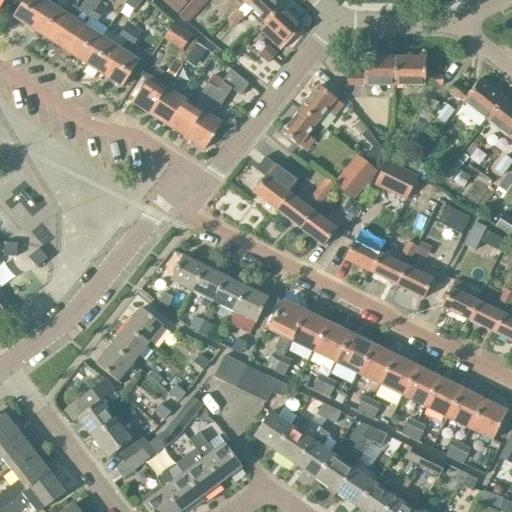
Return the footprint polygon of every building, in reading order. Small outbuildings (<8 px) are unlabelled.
[(23,0),(12,17),(31,29),(48,2),(44,0),(23,0)] [(85,0),(73,19),(73,18),(67,14),(50,41),(68,53),(99,4),(101,0),(85,0)] [(188,0),(160,0),(177,14),(189,0),(188,0)] [(246,0),(244,3),(266,24),(281,8),(272,0),(246,0)] [(50,41),(67,14),(48,2),(31,29),(50,41)] [(108,28),(98,22),(107,9),(99,4),(68,53),(86,64),(103,38),(102,37),(108,28)] [(186,7),(178,16),(187,23),(195,15),(186,7)] [(281,8),(266,24),(260,30),(280,50),(287,43),(302,28),(281,8)] [(236,9),(227,18),(235,26),(244,17),(236,9)] [(126,41),(135,27),(128,22),(118,36),(126,41)] [(164,36),(181,49),(191,37),(173,24),(164,36)] [(142,32),(135,27),(126,41),(133,46),(142,32)] [(120,49),(103,38),(86,64),(103,76),(120,49)] [(196,44),(184,62),(194,69),(206,50),(196,44)] [(268,45),(259,54),(268,64),(277,54),(268,45)] [(120,49),(103,76),(121,87),(139,61),(120,49)] [(364,57),(364,76),(346,76),(346,85),(364,85),(395,85),(395,57),(364,57)] [(425,75),(425,58),(395,57),(395,85),(425,86),(442,86),(442,75),(425,75)] [(131,102),(149,114),(166,88),(167,89),(172,81),(180,66),(174,62),(165,74),(158,69),(152,79),(148,76),(131,102)] [(230,69),(221,82),(222,83),(231,89),(241,96),(248,84),(230,69)] [(214,78),(210,85),(217,89),(222,83),(221,82),(214,78)] [(462,102),(486,120),(504,98),(480,79),(468,94),(455,83),(449,92),(462,102)] [(207,83),(193,106),(184,100),(167,126),(185,138),(202,112),(217,89),(210,85),(207,83)] [(218,110),(231,89),(222,83),(217,89),(202,112),(185,138),(204,150),(212,138),(213,139),(214,137),(213,136),(221,124),(209,116),(218,110)] [(334,116),(343,104),(318,85),(299,109),(316,123),(326,110),(334,116)] [(167,126),(184,100),(167,89),(166,88),(149,114),(167,126)] [(511,104),(504,98),(486,120),(510,139),(511,140),(511,104)] [(438,133),(454,111),(444,103),(433,116),(436,118),(430,126),(438,133)] [(306,135),(316,123),(299,109),(281,133),(305,152),(314,141),(306,135)] [(378,170),(387,158),(367,130),(361,136),(372,148),(364,159),(378,170)] [(511,160),(505,156),(494,170),(502,176),(511,163),(511,160)] [(277,212),(291,195),(290,194),(299,183),(265,157),(255,170),(264,177),(252,193),(277,212)] [(354,201),(376,172),(365,162),(342,191),(354,201)] [(374,186),(406,200),(417,177),(386,162),(374,186)] [(335,184),(333,183),(326,177),(310,198),(319,205),(335,184)] [(313,212),(291,195),(277,212),(300,230),(313,212)] [(354,218),(361,206),(349,199),(343,211),(354,218)] [(457,211),(445,205),(436,223),(448,229),(457,211)] [(313,212),(300,230),(323,247),(336,230),(342,223),(330,215),(325,222),(313,212)] [(511,218),(503,213),(494,227),(511,238),(511,218)] [(476,223),(465,245),(474,250),(486,228),(476,223)] [(370,273),(380,253),(367,246),(370,238),(357,231),(343,260),(370,273)] [(411,259),(417,247),(407,242),(401,254),(411,259)] [(431,248),(420,242),(415,253),(426,258),(431,248)] [(17,244),(4,243),(3,256),(16,257),(17,244)] [(38,249),(28,258),(37,268),(47,259),(38,249)] [(406,266),(380,253),(370,273),(397,286),(406,266)] [(170,281),(192,292),(204,266),(183,256),(170,281)] [(420,273),(406,266),(397,286),(423,299),(433,280),(437,271),(424,264),(420,273)] [(209,310),(213,302),(225,277),(204,266),(192,292),(205,298),(201,306),(209,310)] [(234,313),(247,287),(225,277),(213,302),(234,313)] [(511,279),(510,278),(498,301),(508,306),(511,299),(511,279)] [(441,308),(468,321),(477,301),(464,294),(468,286),(455,279),(441,308)] [(247,287),(234,313),(255,323),(268,298),(247,287)] [(167,309),(173,297),(163,293),(157,304),(167,309)] [(276,349),(274,353),(282,358),(283,357),(290,341),(305,312),(282,301),(268,330),(280,336),(275,348),(276,349)] [(494,334),(504,314),(477,301),(468,321),(494,334)] [(140,308),(125,327),(147,345),(162,326),(140,308)] [(290,341),(313,352),(327,323),(305,312),(290,341)] [(511,317),(504,314),(494,334),(511,342),(511,317)] [(197,333),(203,321),(194,317),(188,329),(197,333)] [(213,326),(203,321),(197,333),(207,338),(213,326)] [(335,363),(349,334),(327,323),(313,352),(335,363)] [(133,363),(147,345),(125,327),(111,345),(133,363)] [(357,374),(372,345),(349,334),(335,363),(357,374)] [(237,338),(231,350),(241,355),(247,343),(237,338)] [(133,363),(111,345),(96,364),(118,382),(133,363)] [(395,356),(372,345),(357,374),(380,385),(395,356)] [(267,368),(275,372),(282,358),(274,353),(267,368)] [(193,363),(203,371),(211,363),(200,354),(193,363)] [(224,355),(214,376),(214,377),(224,382),(234,360),(224,355)] [(402,396),(417,367),(395,356),(380,385),(402,396)] [(292,361),(283,357),(282,358),(275,372),(284,376),(292,361)] [(244,365),(234,360),(224,382),(233,387),(244,365)] [(255,370),(244,365),(233,387),(245,392),(255,370)] [(425,408),(439,378),(417,367),(402,396),(425,408)] [(266,376),(255,370),(245,392),(255,397),(266,376)] [(298,383),(306,387),(310,378),(303,374),(298,383)] [(311,390),(320,394),(327,379),(319,375),(311,390)] [(280,396),(286,386),(266,376),(255,397),(266,402),(271,392),(280,396)] [(461,389),(439,378),(425,408),(447,419),(461,389)] [(112,403),(107,396),(114,391),(106,379),(77,401),(85,411),(76,418),(92,438),(116,419),(107,408),(113,404),(112,403)] [(327,379),(320,394),(328,398),(336,383),(327,379)] [(175,385),(173,388),(169,394),(179,402),(186,393),(175,385)] [(484,400),(461,389),(447,419),(469,429),(484,400)] [(335,401),(342,404),(345,397),(338,394),(335,401)] [(183,429),(183,430),(203,405),(192,396),(172,421),(183,429)] [(364,397),(356,412),(365,416),(372,401),(364,397)] [(507,411),(484,400),(469,429),(492,441),(507,411)] [(372,401),(365,416),(373,420),(381,405),(372,401)] [(327,419),(332,408),(323,403),(317,415),(327,419)] [(160,404),(153,412),(164,420),(171,412),(160,404)] [(341,412),(332,408),(327,419),(335,424),(341,412)] [(274,451),(291,427),(270,412),(253,436),(274,451)] [(0,448),(20,434),(5,414),(1,417),(0,415),(0,448)] [(108,459),(116,453),(132,440),(132,439),(116,419),(92,438),(108,459)] [(409,419),(401,434),(409,438),(417,423),(409,419)] [(176,439),(183,430),(183,429),(172,421),(165,430),(176,439)] [(310,422),(301,434),(291,427),(274,451),(296,465),(321,429),(310,422)] [(417,423),(409,438),(418,442),(425,427),(417,423)] [(372,442),(377,430),(368,426),(362,437),(372,442)] [(330,435),(321,429),(296,465),(315,478),(332,455),(322,448),(330,435)] [(386,435),(377,430),(372,442),(381,446),(386,435)] [(511,432),(500,458),(511,463),(511,432)] [(196,449),(203,459),(204,459),(221,482),(242,467),(224,444),(213,452),(199,433),(189,440),(196,449)] [(0,464),(4,462),(12,471),(35,454),(20,434),(0,448),(0,464)] [(140,434),(132,439),(132,440),(116,453),(123,462),(124,463),(141,449),(148,444),(140,434)] [(453,441),(446,456),(454,460),(461,445),(453,441)] [(156,454),(148,444),(141,449),(148,460),(156,454)] [(461,445),(454,460),(463,464),(470,449),(461,445)] [(417,465),(423,452),(412,447),(406,459),(417,465)] [(123,479),(148,460),(141,449),(124,463),(123,462),(115,469),(123,479)] [(196,449),(176,464),(183,474),(200,497),(221,482),(204,459),(203,459),(196,449)] [(433,457),(423,452),(417,465),(427,470),(433,457)] [(0,493),(0,509),(50,473),(35,454),(12,471),(19,480),(0,493)] [(336,493),(353,469),(332,455),(315,478),(336,493)] [(357,507),(374,483),(353,469),(336,493),(357,507)] [(463,487),(468,475),(458,470),(453,482),(463,487)] [(0,511),(18,511),(30,503),(36,511),(38,511),(64,492),(50,473),(0,509),(0,511)] [(164,489),(180,511),(200,497),(183,474),(173,482),(166,473),(157,479),(160,484),(164,489)] [(477,480),(468,475),(463,487),(472,491),(477,480)] [(390,483),(385,491),(374,483),(357,507),(364,511),(383,511),(400,489),(390,483)] [(180,511),(164,489),(160,484),(139,499),(148,511),(180,511)] [(383,511),(414,511),(415,511),(414,511),(420,503),(400,489),(383,511)] [(511,511),(511,503),(501,499),(496,511),(511,511)]
